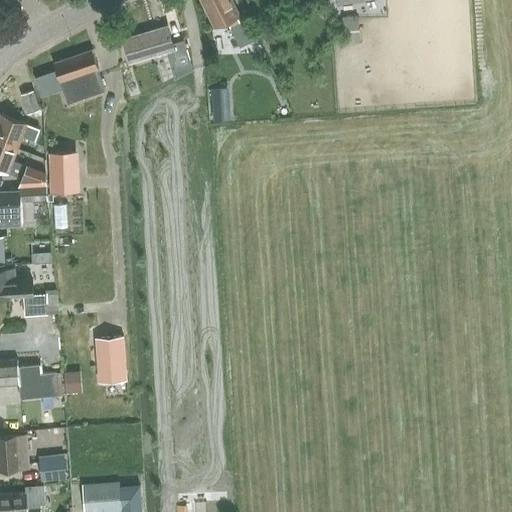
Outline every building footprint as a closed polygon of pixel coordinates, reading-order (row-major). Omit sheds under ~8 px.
[(232,0),(202,0),(216,27),(228,21),(240,47),(257,38),(245,13),(240,15),(232,0)] [(173,70),(191,64),(184,40),(173,44),(168,26),(123,39),(130,61),(167,50),(173,70)] [(85,87),(104,81),(93,49),(54,62),(68,103),(88,96),(85,87)] [(28,113),(40,109),(33,90),(22,94),(28,113)] [(230,118),(229,102),(213,103),(214,119),(230,118)] [(0,116),(0,140),(18,148),(23,136),(36,141),(40,129),(27,123),(28,123),(1,113),(0,116)] [(13,160),(18,148),(0,140),(0,169),(8,173),(9,172),(22,177),(27,165),(13,160)] [(75,151),(50,152),(52,192),(76,191),(75,151)] [(0,221),(23,221),(22,201),(49,200),(49,184),(21,186),(21,190),(0,191),(0,221)] [(34,295),(34,277),(16,278),(15,269),(0,269),(0,296),(11,296),(11,298),(24,297),(25,315),(48,314),(47,311),(59,310),(58,293),(46,294),(34,295)] [(123,335),(99,337),(103,381),(127,379),(123,335)] [(56,393),(54,373),(41,374),(40,364),(19,366),(18,359),(0,360),(0,385),(19,384),(21,398),(43,396),(42,394),(56,393)] [(77,372),(65,372),(66,392),(78,391),(77,372)] [(0,469),(30,467),(27,436),(0,437),(0,469)] [(42,480),(66,478),(64,454),(40,456),(42,480)] [(121,480),(84,483),(86,511),(123,508),(121,480)] [(26,492),(0,493),(0,511),(41,511),(41,503),(47,502),(45,484),(26,485),(26,492)]
